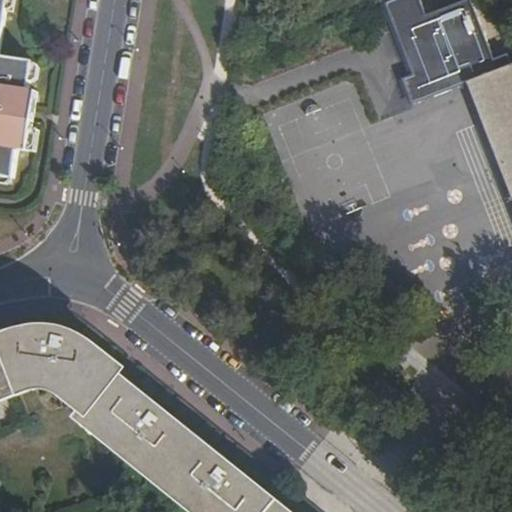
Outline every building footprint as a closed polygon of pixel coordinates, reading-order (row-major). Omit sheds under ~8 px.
[(0,0),(0,180),(19,183),(22,154),(33,155),(40,97),(32,96),(36,67),(0,61),(0,59),(9,0),(0,0)] [(444,0),(421,9),(417,0),(381,0),(407,68),(397,72),(406,98),(462,76),(507,59),(503,48),(489,53),(468,0),(444,0)] [(511,56),(507,59),(462,76),(511,208),(511,56)] [(8,341),(0,343),(0,349),(16,389),(31,383),(39,382),(47,383),(56,385),(62,387),(68,391),(91,411),(95,407),(121,428),(116,433),(142,454),(147,448),(192,483),(187,489),(215,511),(227,511),(228,511),(294,511),(120,373),(124,368),(100,350),(89,344),(80,340),(72,337),(64,335),(54,334),(42,334),(31,335),(19,337),(8,341)] [(0,349),(0,400),(8,397),(6,393),(16,389),(0,349)]
